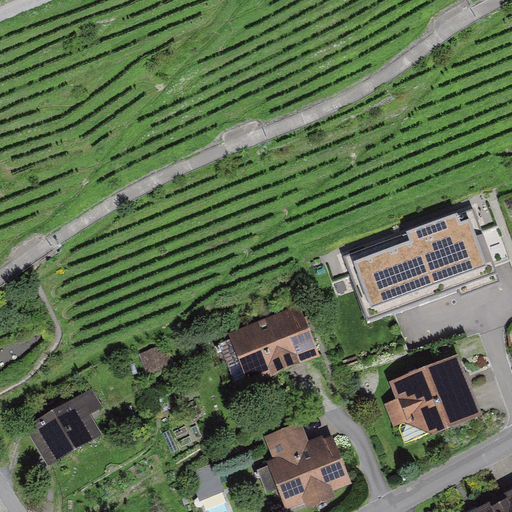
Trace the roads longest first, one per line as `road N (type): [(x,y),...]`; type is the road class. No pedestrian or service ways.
road 1 (track): [(0,281),(115,204),(374,84),(460,21),(509,0)]
road 2 (residential): [(511,447),(392,511)]
